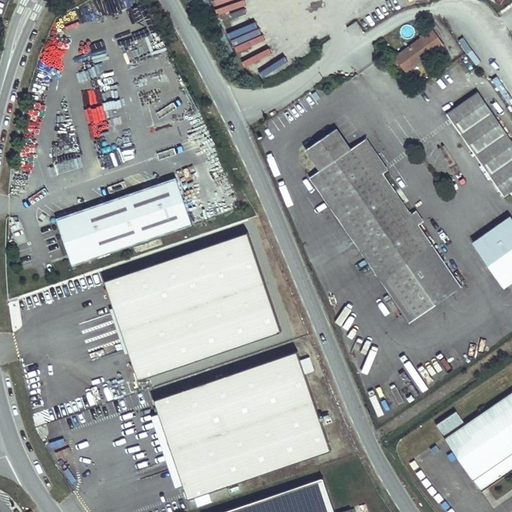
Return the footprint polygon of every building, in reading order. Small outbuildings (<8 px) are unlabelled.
[(439,33),(413,54),(421,64),(433,54),(436,58),(450,46),(452,48),(461,40),(447,23),(437,31),(439,33)] [(511,139),(478,91),(447,113),(505,196),(511,191),(511,190),(511,139)] [(204,122),(193,126),(207,161),(218,157),(204,122)] [(349,150),(352,148),(337,128),(335,130),(349,150)] [(335,130),(309,148),(323,168),(320,170),(310,177),(410,322),(461,286),(419,225),(411,214),(383,173),(368,151),(352,148),(349,150),(335,130)] [(368,151),(383,173),(389,169),(367,138),(352,148),(368,151)] [(320,170),(323,168),(309,148),(306,149),(320,170)] [(174,177),(55,218),(71,265),(190,224),(174,177)] [(411,214),(419,225),(424,221),(417,210),(411,214)] [(504,287),(511,281),(511,217),(511,215),(473,242),(504,287)] [(280,330),(246,231),(103,280),(137,379),(280,330)] [(329,449),(295,350),(152,399),(186,498),(329,449)] [(511,469),(511,392),(445,438),(481,491),(511,469)] [(333,511),(321,477),(217,511),(333,511)]
